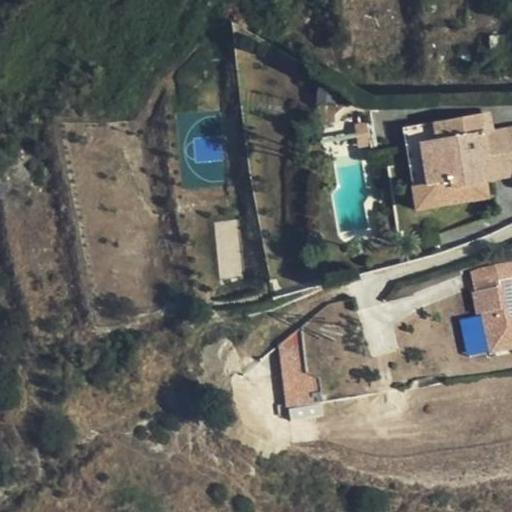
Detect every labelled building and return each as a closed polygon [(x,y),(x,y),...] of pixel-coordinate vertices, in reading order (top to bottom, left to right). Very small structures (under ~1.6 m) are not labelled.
[(371,143),(370,124),(340,127),(343,148),(371,143)] [(436,144),(414,145),(415,211),(478,209),(477,126),(436,127),(436,144)] [(415,211),(414,145),(400,146),(401,210),(415,211)] [(511,353),(511,284),(483,285),(484,308),(494,308),(496,354),(511,353)] [(238,371),(250,364),(230,334),(219,342),(238,371)] [(313,377),(301,378),(299,360),(284,362),(288,404),(316,401),(313,377)]
